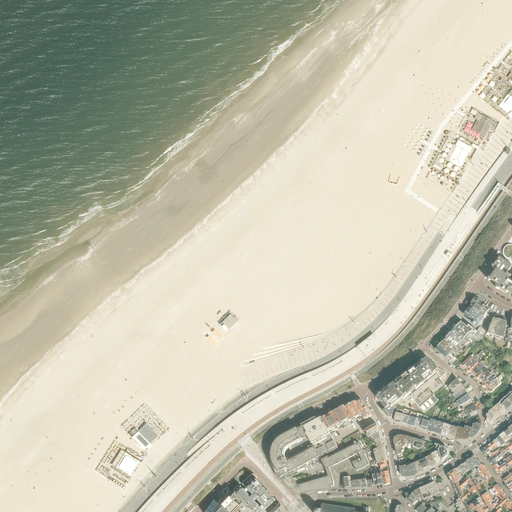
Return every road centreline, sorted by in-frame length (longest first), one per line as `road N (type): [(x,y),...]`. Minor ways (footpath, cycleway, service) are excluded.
road 1 (residential): [(511,184),(392,347),(265,425),(175,511)]
road 2 (residential): [(198,511),(241,464),(293,510)]
